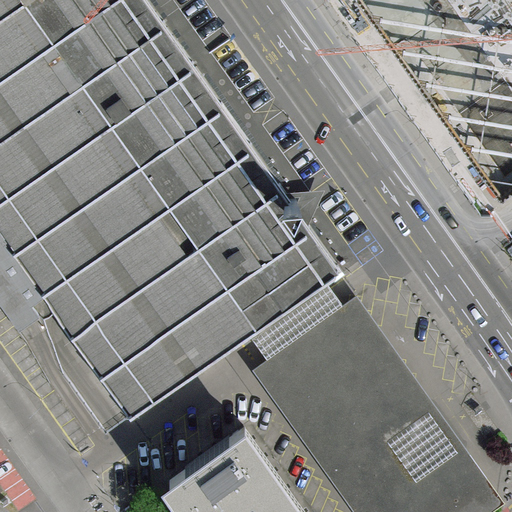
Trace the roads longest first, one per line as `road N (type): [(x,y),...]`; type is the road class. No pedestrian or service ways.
road 1 (secondary): [(272,0),(452,254)]
road 2 (unclassified): [(0,392),(86,511)]
